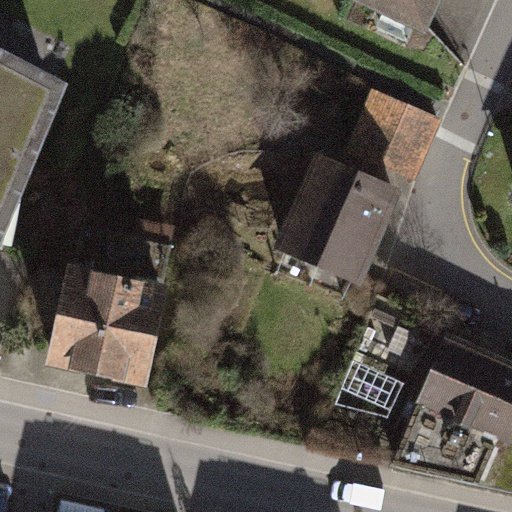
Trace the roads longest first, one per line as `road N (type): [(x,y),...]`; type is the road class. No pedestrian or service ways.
road 1 (residential): [(388,511),(0,427)]
road 2 (residential): [(511,305),(485,291),(454,258),(442,220),(446,174),(511,21)]
